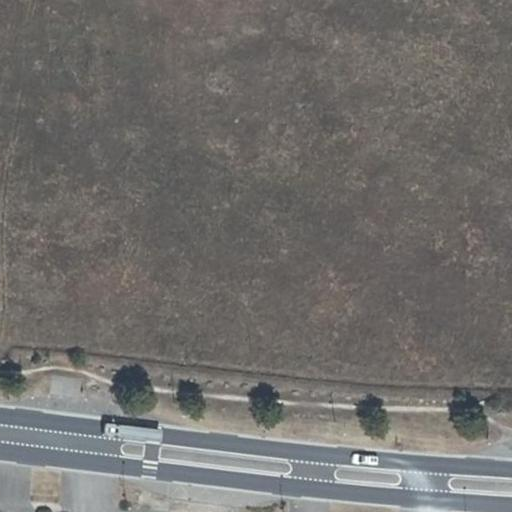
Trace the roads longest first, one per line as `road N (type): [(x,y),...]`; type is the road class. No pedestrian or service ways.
road 1 (primary): [(511,466),(211,440),(0,410)]
road 2 (primary): [(0,455),(511,503)]
